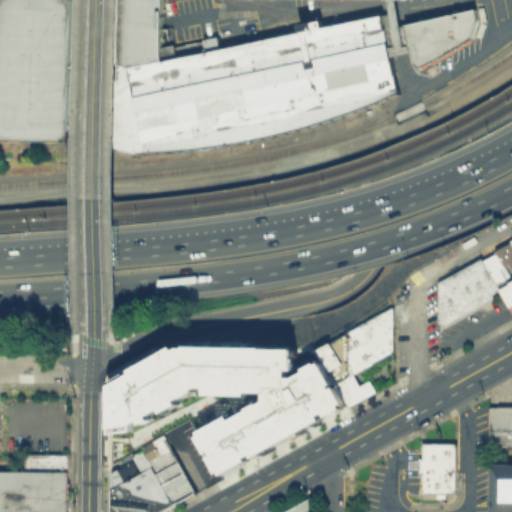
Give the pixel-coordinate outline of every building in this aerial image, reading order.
[(0,0),(71,0),(68,140),(0,138),(0,0)] [(161,0),(161,45),(172,43),(175,57),(204,50),(201,39),(216,36),(219,47),(299,30),(298,23),(320,18),(322,26),(379,14),(386,46),(388,55),(397,93),(324,122),(284,133),(238,142),(201,149),(161,152),(132,154),(116,152),(116,0),(161,0)] [(384,0),(386,7),(393,44),(386,46),(388,55),(408,51),(406,44),(402,44),(395,6),(393,0),(384,0)] [(403,24),(472,8),(475,19),(470,40),(418,67),(410,64),(408,51),(406,44),(403,24)] [(505,293),(511,306),(511,241),(484,257),(505,293)] [(440,322),(440,282),(484,257),(505,293),(448,325),(440,322)] [(347,407),(376,391),(370,379),(359,384),(354,374),(393,352),(393,306),(316,349),(322,359),(347,407)] [(111,381),(175,345),(295,349),(294,369),(289,369),(288,376),(296,376),(307,370),(305,368),(322,359),(347,407),(220,479),(195,433),(229,415),(231,419),(265,400),(265,392),(249,391),(248,395),(206,394),(206,386),(199,386),(178,399),(181,404),(164,414),(161,408),(150,414),(152,419),(143,424),(141,420),(133,425),(133,430),(111,433),(111,381)] [(511,407),(491,407),(491,450),(511,450),(511,407)] [(141,446),(162,434),(194,492),(172,503),(142,447),(141,446)] [(425,442),(425,492),(456,493),(457,442),(425,442)] [(161,510),(172,503),(142,447),(130,454),(161,510)] [(109,511),(157,511),(161,510),(130,454),(129,453),(111,463),(109,511)] [(511,511),(511,465),(492,465),(492,511),(511,511)] [(0,511),(0,475),(68,476),(68,511),(0,511)] [(283,511),(310,499),(309,511),(283,511)]
